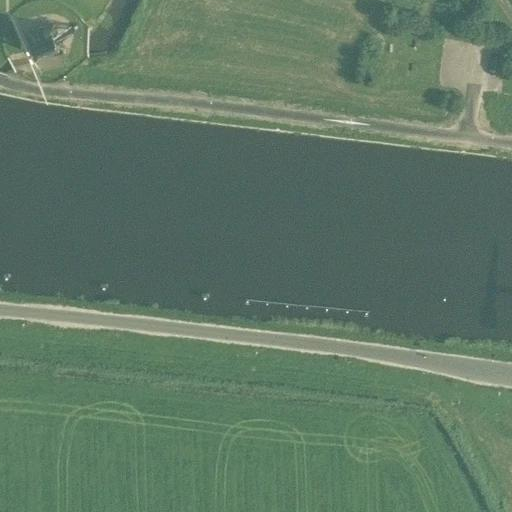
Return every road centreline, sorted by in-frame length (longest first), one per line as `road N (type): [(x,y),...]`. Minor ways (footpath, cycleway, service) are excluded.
road 1 (unclassified): [(0,316),(388,350),(511,376)]
road 2 (unclassified): [(0,80),(511,143)]
